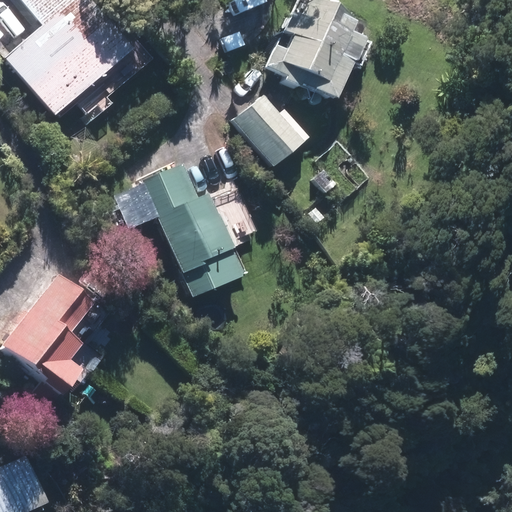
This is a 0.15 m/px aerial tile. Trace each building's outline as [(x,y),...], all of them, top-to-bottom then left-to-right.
[(125,54),(77,0),(7,0),(36,33),(0,63),(0,66),(47,121),(125,54)] [(298,0),(292,0),(256,75),(321,107),(340,69),(348,73),(360,48),(352,45),(360,30),(298,0)] [(271,121),(257,102),(227,124),(261,170),(298,143),(278,115),(271,121)] [(365,180),(332,140),(309,160),(319,172),(306,183),(329,210),(365,180)] [(176,170),(136,186),(183,303),(234,282),(201,200),(190,205),(176,170)] [(45,283),(0,338),(0,361),(48,401),(67,378),(56,369),(68,355),(55,344),(81,313),(45,283)] [(0,511),(28,511),(10,470),(0,474),(0,511)]
